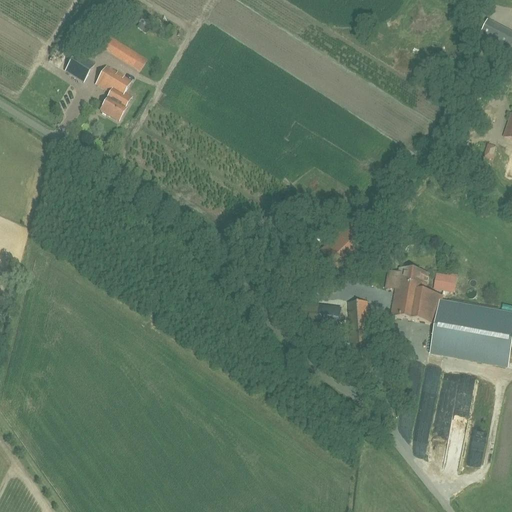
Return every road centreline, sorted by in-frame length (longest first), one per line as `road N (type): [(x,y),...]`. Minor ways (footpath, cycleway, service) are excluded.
road 1 (unclassified): [(450,511),(360,402),(283,339),(208,236),(0,104)]
road 2 (unclassified): [(67,511),(0,412)]
